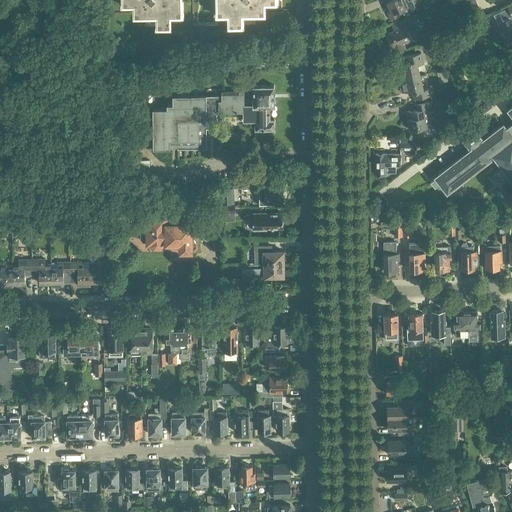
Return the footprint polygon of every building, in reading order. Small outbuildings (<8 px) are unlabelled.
[(121,0),(121,5),(126,4),(126,2),(135,2),(135,14),(158,13),(158,22),(156,22),(156,27),(170,25),(170,24),(170,13),(179,13),(179,15),(184,15),(182,1),(181,1),(181,0),(121,0)] [(180,0),(181,23),(219,23),(218,0),(180,0)] [(217,0),(218,0),(217,1),(216,15),(221,14),(221,12),(229,12),(230,23),(230,24),(245,25),(244,20),(242,20),(242,12),(264,11),(264,0),(272,0),(273,2),(278,2),(277,0),(217,0)] [(389,8),(386,9),(391,21),(399,17),(397,13),(408,8),(406,3),(409,2),(407,0),(393,0),(387,3),(389,8)] [(475,0),(461,0),(469,19),(481,13),(475,0)] [(511,5),(509,7),(492,14),(496,24),(511,17),(511,5)] [(463,25),(469,22),(465,14),(459,17),(463,25)] [(397,30),(386,35),(392,49),(394,48),(396,52),(402,49),(400,45),(412,40),(408,32),(413,29),(409,19),(395,25),(397,30)] [(399,78),(400,81),(420,76),(418,66),(424,64),(421,53),(404,57),(407,66),(397,68),(397,71),(396,71),(398,78),(399,78)] [(504,72),(499,75),(503,83),(509,81),(504,72)] [(423,90),(420,76),(400,81),(400,84),(399,84),(401,91),(402,91),(403,93),(412,91),(414,100),(431,96),(430,89),(423,90)] [(168,110),(153,110),(154,151),(170,150),(170,149),(178,149),(178,150),(207,150),(207,129),(209,129),(209,131),(216,131),(216,129),(218,129),(217,115),(220,113),(244,112),(244,122),(251,122),(251,128),(255,128),(255,131),(275,130),(275,121),(268,121),(268,106),(275,106),(275,100),(276,100),(276,94),(275,94),(275,86),(265,86),(261,86),(253,86),(253,85),(248,85),(248,90),(247,89),(248,96),(253,96),(253,100),(253,103),(252,103),(249,103),(249,99),(244,99),(244,92),(222,92),(222,96),(193,96),(193,97),(187,97),(187,96),(174,96),(174,105),(168,105),(168,110)] [(407,112),(410,130),(414,130),(417,132),(420,129),(435,127),(432,102),(425,103),(426,109),(407,112)] [(492,107),(488,102),(475,111),(479,117),(492,107)] [(44,106),(30,110),(32,117),(46,114),(44,106)] [(435,178),(430,182),(435,188),(440,184),(447,194),(491,160),(490,159),(493,156),(511,181),(511,107),(508,111),(511,115),(511,123),(506,128),(503,125),(482,141),(482,140),(474,130),(462,139),(463,141),(469,148),(470,149),(471,149),(472,149),(435,178)] [(393,171),(393,166),(401,166),(401,155),(385,155),(375,155),(376,176),(385,176),(385,175),(390,175),(393,171)] [(259,202),(265,202),(283,202),(283,200),(285,199),(285,196),(283,194),(283,187),(265,188),(259,188),(259,202)] [(220,191),(221,205),(231,204),(230,195),(234,195),(233,188),(220,191)] [(220,217),(219,192),(202,195),(203,217),(220,217)] [(192,229),(192,224),(191,224),(191,203),(177,204),(177,205),(177,224),(167,224),(167,216),(148,216),(148,215),(147,215),(147,220),(143,220),(140,223),(140,239),(144,242),(148,242),(148,244),(151,244),(154,248),(160,248),(164,244),(180,243),(181,251),(192,251),(192,250),(193,250),(196,247),(196,244),(194,241),(192,241),(192,232),(191,232),(191,229),(192,229)] [(235,205),(221,205),(221,214),(235,214),(235,205)] [(266,215),(261,215),(261,228),(267,228),(267,229),(283,228),(283,225),(285,224),(285,219),(283,218),(283,214),(266,214),(266,215)] [(403,223),(395,223),(394,237),(402,237),(403,223)] [(412,224),(404,224),(404,237),(412,237),(412,224)] [(383,242),(384,248),(384,254),(384,255),(384,272),(385,272),(387,274),(391,273),(392,272),(394,272),(394,271),(398,271),(398,260),(400,260),(400,254),(397,254),(397,253),(396,242),(383,242)] [(254,246),(254,265),(264,265),(284,265),(284,260),(286,260),(286,253),(284,253),(284,252),(272,252),(272,246),(254,246)] [(494,247),(486,247),(486,252),(486,269),(487,269),(489,270),(492,270),(493,269),(500,269),(500,264),(502,264),(502,262),(502,255),(502,251),(500,251),(500,246),(499,246),(494,246),(494,247)] [(442,248),(435,248),(436,253),(435,253),(436,270),(437,270),(438,272),(442,272),(444,270),(445,270),(450,269),(450,258),(451,258),(451,256),(451,253),(448,253),(448,247),(442,247),(442,248)] [(468,248),(461,248),(461,252),(460,252),(461,270),(462,270),(464,271),(467,271),(468,270),(475,269),(475,265),(477,265),(477,252),(474,252),(473,247),(468,247),(468,248)] [(418,249),(410,249),(411,254),(410,254),(410,271),(411,271),(413,273),(417,273),(418,271),(419,271),(419,270),(424,270),(424,259),(426,259),(425,253),(424,248),(418,248),(418,249)] [(90,267),(91,282),(103,282),(103,280),(110,280),(110,257),(109,257),(109,258),(96,258),(96,264),(90,264),(90,267)] [(33,276),(32,260),(25,260),(19,260),(19,266),(13,266),(13,269),(14,285),(26,284),(25,277),(33,276)] [(40,284),(52,283),(52,268),(52,265),(45,265),(45,260),(32,260),(33,276),(40,276),(40,284)] [(52,265),(52,268),(52,283),(52,287),(64,287),(64,274),(71,274),(71,262),(57,263),(52,264),(52,265)] [(91,285),(91,282),(90,267),(90,264),(90,262),(84,263),(84,262),(78,262),(71,262),(71,274),(78,273),(79,286),(91,286),(91,285)] [(14,288),(14,285),(13,269),(13,266),(7,266),(7,264),(0,264),(0,283),(1,284),(1,288),(14,288)] [(284,265),(264,265),(264,278),(276,278),(276,280),(283,279),(283,278),(284,278),(284,265)] [(261,281),(261,269),(243,269),(243,281),(261,281)] [(505,338),(505,327),(505,320),(503,320),(503,311),(498,311),(496,310),(493,310),(492,311),(490,311),(491,328),(492,333),(492,339),(505,338)] [(469,336),(467,312),(464,312),(462,311),(460,311),(458,313),(457,313),(457,321),(455,321),(455,329),(455,337),(469,336)] [(423,339),(423,330),(423,314),(416,314),(416,312),(411,313),(411,314),(409,314),(410,339),(423,339)] [(451,328),(446,328),(446,326),(447,324),(447,322),(445,321),(445,312),(432,312),(433,322),(431,322),(431,328),(434,328),(434,335),(446,334),(446,346),(451,346),(451,328)] [(478,312),(467,312),(469,336),(477,336),(477,329),(480,329),(480,325),(480,320),(478,320),(478,312)] [(399,340),(398,331),(398,318),(398,314),(391,315),(390,313),(387,314),(386,315),(384,315),(385,326),(385,331),(385,340),(399,340)] [(280,327),(274,327),(274,333),(265,333),(265,352),(280,352),(280,348),(280,344),(287,343),(287,327),(285,327),(284,325),(281,325),(280,327)] [(238,354),(238,344),(237,328),(236,328),(234,326),(232,326),(230,328),(224,328),(225,338),(223,338),(224,344),(224,354),(238,354)] [(252,327),(246,328),(247,338),(245,338),(246,344),(246,349),(252,348),(252,344),(260,344),(259,332),(259,327),(257,327),(256,326),(253,326),(252,327)] [(209,328),(204,328),(204,339),(202,339),(202,346),(202,350),(216,349),(216,346),(216,341),(216,328),(215,328),(213,327),(211,327),(209,328)] [(180,354),(180,328),(167,328),(168,336),(167,336),(167,337),(166,339),(166,342),(167,343),(167,345),(171,345),(171,353),(168,353),(169,365),(177,364),(177,354),(180,354)] [(180,328),(180,354),(188,354),(188,349),(188,344),(191,344),(191,328),(182,328),(180,328)] [(141,355),(141,350),(141,329),(134,329),(134,331),(130,331),(130,350),(131,350),(131,355),(141,355)] [(149,329),(141,329),(141,350),(147,350),(147,355),(153,355),(152,331),(149,331),(149,329)] [(110,333),(109,333),(109,343),(107,344),(108,348),(109,349),(109,351),(109,356),(123,355),(122,350),(124,350),(124,343),(122,343),(122,337),(122,333),(116,333),(115,331),(112,331),(110,333)] [(48,335),(42,335),(42,342),(39,342),(40,353),(43,353),(43,355),(43,358),(47,358),(56,358),(55,335),(54,335),(52,333),(49,333),(48,335)] [(77,351),(82,350),(81,334),(69,334),(69,353),(77,353),(77,351)] [(93,334),(81,334),(82,350),(82,357),(99,356),(98,341),(94,341),(93,334)] [(10,339),(8,339),(9,342),(8,342),(8,349),(9,349),(9,355),(9,361),(25,360),(25,354),(26,354),(25,338),(23,338),(22,337),(20,337),(19,337),(17,338),(10,338),(10,339)] [(500,355),(501,369),(511,369),(511,355),(500,355)] [(268,357),(265,357),(265,362),(270,362),(270,370),(286,370),(286,368),(288,367),(288,364),(286,363),(286,357),(276,357),(276,356),(270,357),(268,357)] [(199,373),(200,392),(201,397),(206,397),(205,382),(209,382),(208,373),(207,373),(206,359),(198,360),(199,373)] [(427,373),(426,360),(414,360),(415,374),(427,373)] [(438,361),(429,361),(429,373),(438,373),(438,361)] [(127,370),(104,371),(105,382),(127,381),(127,370)] [(426,375),(426,383),(436,383),(436,375),(426,375)] [(266,380),(266,384),(263,384),(263,392),(257,392),(257,397),(274,397),(274,391),(284,391),(287,391),(287,390),(288,389),(288,387),(288,386),(287,385),(287,379),(277,379),(276,379),(276,378),(270,378),(265,378),(266,380)] [(387,388),(386,388),(386,393),(388,393),(388,395),(408,394),(409,392),(409,389),(408,387),(408,382),(403,382),(403,381),(396,381),(396,382),(387,382),(387,388)] [(239,383),(223,383),(223,394),(240,394),(239,383)] [(283,409),(283,401),(273,401),(274,415),(276,415),(277,431),(283,431),(283,432),(287,432),(288,431),(289,431),(289,415),(288,415),(288,409),(283,409)] [(388,407),(388,419),(408,418),(408,412),(414,412),(413,401),(401,401),(401,407),(388,407)] [(57,417),(56,403),(46,404),(47,417),(57,417)] [(58,404),(59,414),(68,414),(68,404),(58,404)] [(248,432),(249,432),(249,416),(248,416),(248,411),(235,411),(235,416),(235,432),(242,432),(244,433),(247,433),(248,432)] [(257,411),(257,416),(258,432),(259,432),(260,433),(263,433),(265,432),(271,431),(270,416),(268,416),(268,411),(257,411)] [(179,434),(185,433),(185,417),(185,412),(172,412),(172,417),(172,418),(172,419),(171,420),(171,424),(172,425),(173,434),(174,434),(175,435),(178,435),(179,434)] [(204,433),(205,433),(205,417),(204,417),(204,412),(192,412),(192,417),(191,417),(192,433),(198,433),(198,434),(204,434),(204,433)] [(221,433),(227,432),(227,417),(227,412),(220,412),(221,417),(214,417),(215,433),(216,433),(217,434),(220,434),(221,433)] [(141,413),(129,413),(129,419),(129,420),(127,421),(127,425),(129,426),(129,435),(130,435),(132,436),(135,436),(136,435),(142,435),(141,418),(141,413)] [(160,434),(162,434),(161,418),(161,413),(148,414),(149,419),(148,419),(149,435),(155,434),(155,436),(160,435),(160,434)] [(117,435),(119,435),(118,419),(118,414),(105,415),(105,420),(104,420),(106,435),(112,435),(112,437),(117,436),(117,435)] [(82,421),(80,421),(80,436),(86,436),(87,437),(90,437),(91,436),(92,436),(92,415),(81,415),(82,421)] [(44,437),(45,437),(45,428),(47,427),(47,424),(45,423),(45,416),(32,416),(32,421),(32,438),(39,437),(40,439),(43,439),(44,437)] [(80,436),(80,421),(78,421),(77,416),(67,416),(67,421),(68,436),(70,436),(70,438),(74,438),(74,436),(80,436)] [(3,439),(9,438),(8,423),(6,423),(6,418),(0,418),(0,440),(2,440),(3,439)] [(10,423),(8,423),(9,438),(14,438),(15,440),(18,440),(19,438),(21,438),(21,430),(22,429),(22,426),(21,424),(21,422),(20,422),(20,418),(10,418),(10,423)] [(408,425),(408,418),(388,419),(388,430),(401,430),(402,436),(414,435),(414,425),(408,425)] [(456,423),(456,431),(464,431),(464,423),(456,423)] [(415,446),(410,447),(409,441),(406,441),(406,440),(388,440),(389,455),(415,455),(415,446)] [(483,453),(493,452),(492,442),(482,442),(483,453)] [(274,478),(289,477),(289,471),(291,470),(290,467),(289,466),(289,464),(273,465),(268,465),(268,476),(274,476),(274,478)] [(245,489),(255,489),(255,474),(252,474),(252,466),(250,466),(248,465),(245,465),(244,466),(241,467),(241,474),(239,474),(239,482),(245,482),(245,489)] [(195,490),(207,489),(207,484),(207,468),(201,468),(201,466),(195,467),(195,468),(194,468),(194,477),(192,477),(193,482),(194,482),(195,490)] [(229,482),(229,480),(229,467),(223,467),(221,466),(218,466),(217,468),(216,468),(216,483),(216,488),(229,488),(229,483),(229,482)] [(170,489),(182,489),(182,484),(182,468),(181,468),(179,467),(176,467),(175,468),(169,469),(169,484),(170,489)] [(127,490),(139,490),(139,485),(139,469),(138,470),(137,468),(134,468),(132,470),(126,470),(126,485),(127,485),(127,490)] [(148,491),(161,491),(161,484),(162,483),(162,479),(161,478),(160,469),(159,469),(158,468),(154,468),(154,469),(148,469),(148,485),(148,491)] [(84,491),(97,491),(96,486),(97,486),(96,471),(95,471),(94,469),(91,469),(90,471),(83,471),(84,487),(84,486),(84,491)] [(106,491),(119,491),(119,486),(118,470),(112,470),(111,469),(107,469),(106,471),(105,470),(106,486),(106,491)] [(406,481),(412,481),(412,469),(406,469),(388,469),(388,482),(397,481),(399,483),(404,483),(406,481)] [(63,492),(70,492),(70,499),(79,499),(79,485),(76,485),(75,471),(69,471),(68,470),(65,470),(64,471),(62,471),(62,479),(58,479),(58,486),(62,486),(63,487),(63,492)] [(38,488),(33,488),(33,472),(32,472),(30,471),(27,471),(26,472),(20,473),(20,488),(21,493),(27,493),(27,496),(36,496),(38,496),(38,488)] [(511,471),(500,471),(501,493),(507,491),(508,491),(511,504),(511,471)] [(0,498),(12,498),(11,487),(13,485),(11,483),(11,473),(10,473),(8,472),(5,472),(4,473),(0,473),(0,498)] [(473,507),(475,509),(475,511),(495,511),(492,503),(490,497),(487,498),(487,497),(481,499),(480,495),(483,494),(478,480),(466,484),(473,507)] [(274,497),(290,497),(290,495),(291,494),(291,491),(290,490),(290,484),(274,484),(274,486),(269,486),(269,497),(274,497)] [(243,492),(235,492),(235,503),(239,503),(244,503),(243,492)] [(450,502),(451,507),(442,510),(442,511),(459,511),(458,509),(462,507),(463,506),(461,499),(459,498),(451,500),(450,502)] [(244,503),(239,503),(239,510),(260,509),(260,502),(244,503)]
